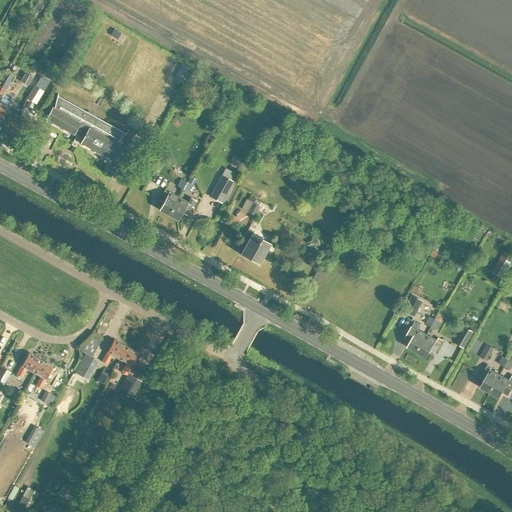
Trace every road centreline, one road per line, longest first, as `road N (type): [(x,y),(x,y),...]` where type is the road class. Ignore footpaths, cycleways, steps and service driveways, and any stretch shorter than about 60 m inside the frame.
road 1 (track): [(237,351),(382,433),(497,511)]
road 2 (primary): [(260,309),(0,166)]
road 3 (primary): [(511,452),(260,309)]
road 4 (unclassified): [(232,359),(243,384),(236,421),(187,460),(149,511)]
road 5 (unclassified): [(232,359),(108,291)]
road 6 (unclassified): [(108,291),(77,339),(58,342),(0,314)]
road 7 (unclassified): [(108,291),(0,231)]
